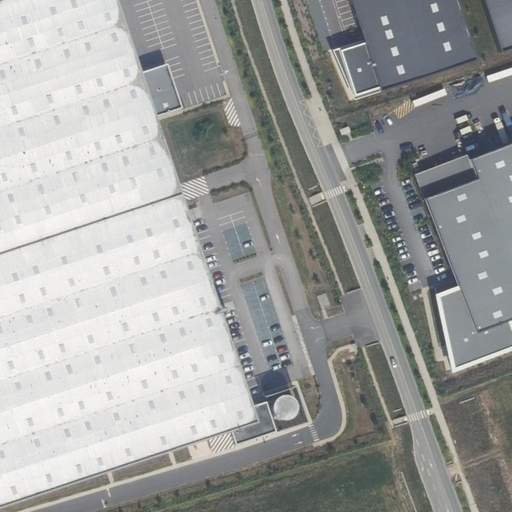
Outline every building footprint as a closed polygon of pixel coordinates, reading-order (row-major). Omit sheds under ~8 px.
[(0,0),(0,504),(255,420),(153,115),(178,106),(164,64),(137,73),(112,0),(0,0)] [(472,59),(453,0),(347,0),(361,41),(338,48),(354,97),(472,59)] [(511,0),(483,0),(499,49),(511,44),(511,0)] [(511,142),(468,159),(466,152),(412,173),(455,285),(473,332),(511,318),(511,317),(511,142)] [(473,332),(455,285),(432,295),(448,372),(511,346),(511,317),(511,318),(473,332)]
